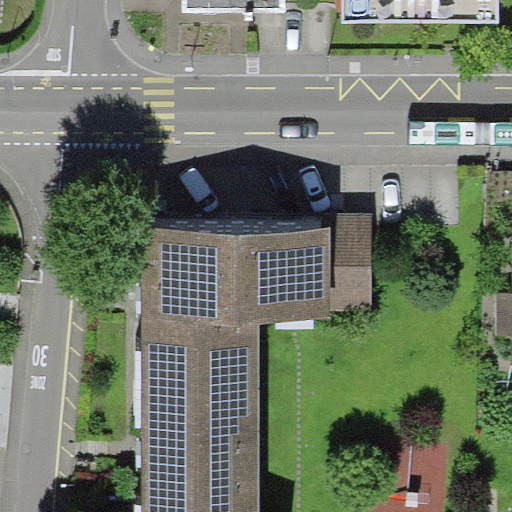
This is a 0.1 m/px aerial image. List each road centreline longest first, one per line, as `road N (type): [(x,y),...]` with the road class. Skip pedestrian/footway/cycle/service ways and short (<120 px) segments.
road 1 (tertiary): [(511,103),(67,107)]
road 2 (residential): [(67,107),(31,511)]
